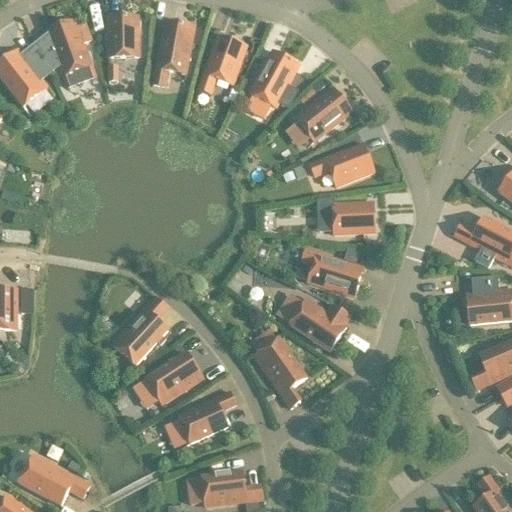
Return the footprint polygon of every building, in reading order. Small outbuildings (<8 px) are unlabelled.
[(108,60),(139,59),(138,18),(107,18),(108,60)] [(62,78),(91,67),(74,22),(45,33),(62,78)] [(186,76),(194,29),(164,23),(152,86),(165,89),(168,73),(186,76)] [(232,87),(246,48),(217,37),(198,91),(210,96),(216,81),(232,87)] [(18,52),(0,65),(0,79),(23,109),(47,90),(18,52)] [(271,53),(248,95),(276,110),(299,68),(271,53)] [(118,83),(118,67),(108,67),(108,83),(118,83)] [(327,86),(322,80),(313,87),(318,93),(327,86)] [(314,144),(351,115),(332,90),(294,120),(314,144)] [(374,174),(363,146),(309,166),(314,180),(330,174),(336,189),(374,174)] [(302,168),(293,171),(297,180),(305,176),(302,168)] [(295,180),(292,172),(283,176),(286,183),(295,180)] [(511,202),(511,177),(500,193),(511,202)] [(333,237),(374,235),(373,204),(332,206),(333,237)] [(507,265),(511,254),(511,232),(485,218),(470,246),(507,265)] [(356,266),(360,254),(349,250),(345,262),(356,266)] [(353,299),(362,269),(305,251),(301,264),(312,267),(307,284),(353,299)] [(0,331),(16,332),(16,291),(0,290),(0,331)] [(470,326),(511,322),(511,290),(467,295),(470,326)] [(33,292),(21,291),(20,315),(33,316),(33,292)] [(153,319),(164,307),(155,299),(112,346),(135,367),(167,332),(153,319)] [(289,327),(329,354),(346,328),(343,326),(348,317),(334,307),(328,316),(306,301),(289,327)] [(290,391),(306,380),(278,340),(253,358),(290,411),(300,404),(290,391)] [(477,391),(511,376),(511,342),(479,356),(487,374),(472,380),(477,391)] [(162,407),(202,380),(185,354),(145,380),(162,407)] [(461,359),(467,376),(477,373),(471,356),(461,359)] [(511,380),(497,391),(503,400),(511,393),(511,380)] [(225,411),(238,405),(232,393),(177,417),(190,446),(227,429),(218,409),(223,407),(225,411)] [(511,393),(503,400),(509,409),(511,406),(511,393)] [(85,501),(92,489),(33,457),(18,485),(60,507),(71,488),(75,490),(73,495),(85,501)] [(249,494),(245,495),(242,473),(201,478),(205,509),(244,504),(256,502),(262,502),(260,488),(249,489),(249,494)] [(511,511),(511,509),(489,477),(479,485),(488,498),(473,508),(475,511),(511,511)] [(25,511),(6,498),(0,505),(0,511),(25,511)] [(244,504),(245,511),(257,511),(256,502),(244,504)]
